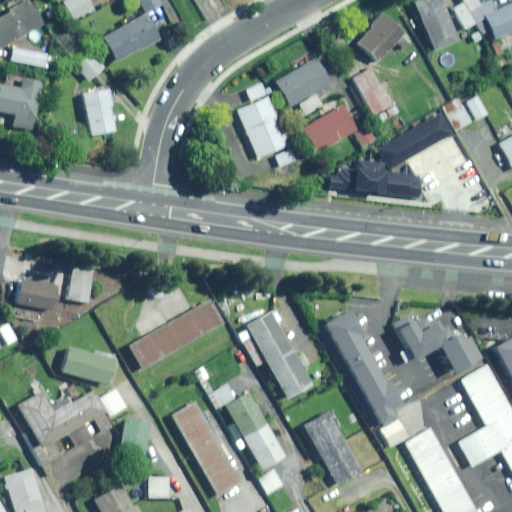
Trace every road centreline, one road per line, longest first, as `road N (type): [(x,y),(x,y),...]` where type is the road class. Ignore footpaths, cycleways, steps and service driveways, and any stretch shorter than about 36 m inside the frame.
road 1 (trunk): [(511,252),(277,228),(151,203)]
road 2 (residential): [(151,203),(163,133),(195,74),(212,55),(304,0)]
road 3 (trunk): [(151,203),(0,185)]
